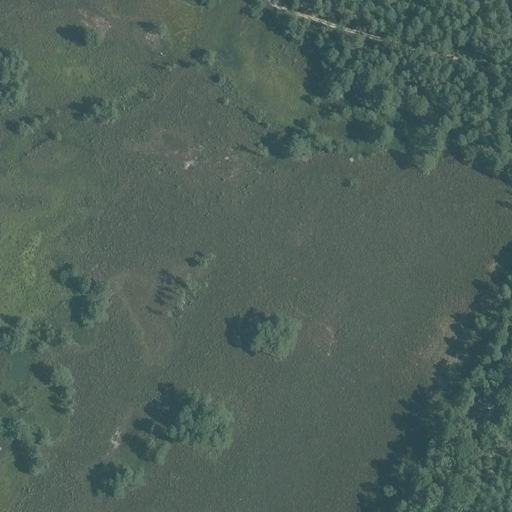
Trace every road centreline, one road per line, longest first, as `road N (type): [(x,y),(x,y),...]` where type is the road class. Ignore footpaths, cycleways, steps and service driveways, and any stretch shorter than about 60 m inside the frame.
road 1 (track): [(275,0),(511,69)]
road 2 (track): [(511,383),(440,511)]
